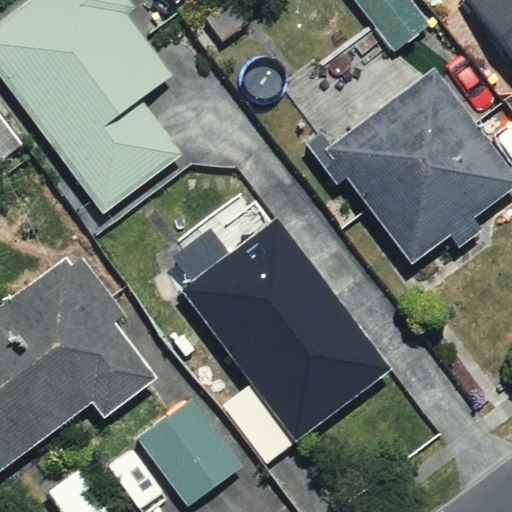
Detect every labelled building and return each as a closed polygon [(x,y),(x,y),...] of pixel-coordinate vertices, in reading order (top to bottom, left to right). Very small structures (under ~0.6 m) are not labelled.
[(136,95),(182,63),(137,0),(18,0),(0,13),(0,84),(92,214),(177,154),(136,95)] [(419,15),(409,0),(349,0),(379,43),(419,15)] [(511,0),(470,0),(511,54),(511,0)] [(511,173),(424,58),(314,142),(419,280),(511,209),(511,173)] [(153,259),(173,286),(243,382),(212,404),(258,466),(387,372),(363,340),(385,324),(295,199),(252,231),(231,202),(153,259)] [(0,469),(151,364),(64,238),(0,282),(0,469)] [(183,511),(239,471),(182,394),(127,435),(183,511)]
